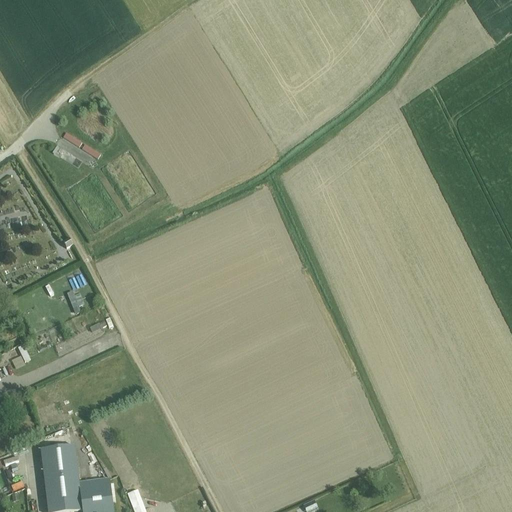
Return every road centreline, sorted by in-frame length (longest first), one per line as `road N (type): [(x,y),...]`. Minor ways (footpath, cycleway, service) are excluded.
road 1 (track): [(219,511),(77,246),(15,149)]
road 2 (track): [(70,93),(194,0)]
